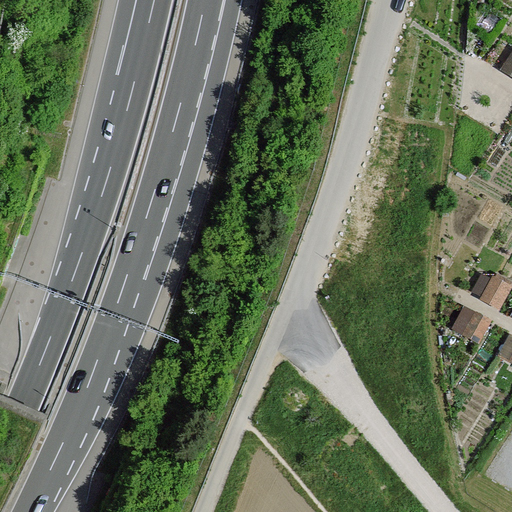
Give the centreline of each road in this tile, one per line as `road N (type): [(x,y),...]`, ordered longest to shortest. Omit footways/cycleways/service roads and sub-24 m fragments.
road 1 (motorway): [(153,0),(105,186),(0,452)]
road 2 (motorway): [(115,313),(184,130),(221,0)]
road 3 (motorway): [(115,313),(178,118),(206,0)]
road 4 (track): [(447,511),(287,307)]
road 5 (track): [(204,511),(287,307)]
road 6 (motorway): [(30,511),(115,313)]
